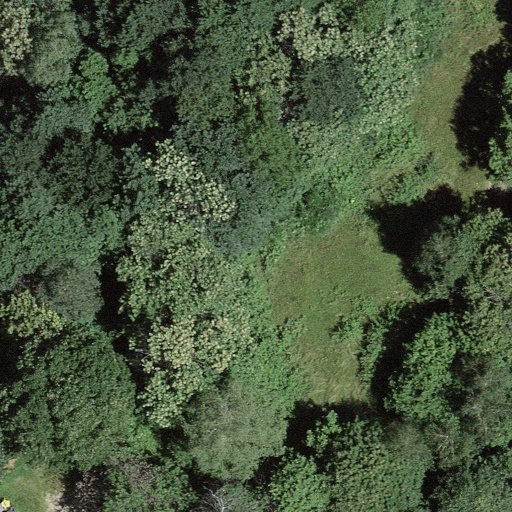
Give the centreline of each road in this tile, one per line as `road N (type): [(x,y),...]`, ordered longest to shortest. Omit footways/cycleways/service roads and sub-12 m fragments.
road 1 (track): [(339,511),(403,475),(452,400),(511,101)]
road 2 (track): [(73,511),(88,490),(108,482),(146,483),(268,511)]
